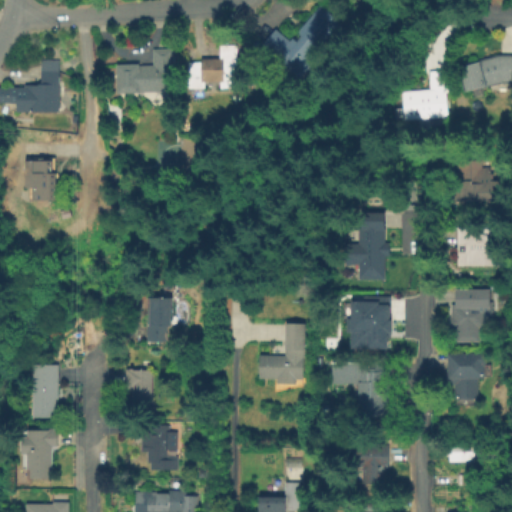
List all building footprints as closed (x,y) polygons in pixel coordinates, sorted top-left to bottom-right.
[(339,24),(307,61),(311,65),(299,80),(275,60),(274,62),(259,49),(275,30),(289,42),(318,7),(339,24)] [(237,46),(237,89),(221,89),(221,83),(205,83),(205,89),(189,89),(189,63),(201,63),(201,60),(220,60),(220,47),(237,46)] [(171,51),(172,94),(117,95),(116,66),(138,66),(138,67),(152,67),(152,51),(171,51)] [(511,58),(511,86),(501,86),(482,92),(481,90),(463,95),(456,72),(479,65),(479,63),(495,58),(511,58)] [(58,65),(58,114),(16,114),(16,105),(7,105),(7,89),(24,90),(24,87),(40,87),(40,65),(58,65)] [(443,120),(443,127),(428,129),(428,121),(403,123),(400,94),(428,92),(426,74),(443,72),(445,94),(443,94),(445,120),(443,120)] [(119,125),(108,126),(106,119),(107,110),(118,109),(119,125)] [(51,163),(51,175),(54,175),(55,203),(32,203),(32,190),(25,190),(24,163),(51,163)] [(480,163),(480,170),(488,170),(489,184),(497,183),(498,204),(450,206),(450,189),(455,189),(454,163),(480,163)] [(381,216),(382,277),(356,277),(356,266),(352,266),(352,252),(358,251),(357,216),(381,216)] [(497,230),(497,267),(457,267),(457,229),(497,230)] [(385,292),(385,315),(387,315),(386,328),(384,329),(383,344),(347,344),(346,328),(337,328),(337,300),(345,300),(345,297),(358,297),(358,292),(385,292)] [(478,293),(478,340),(454,340),(454,293),(478,293)] [(169,301),(169,330),(165,329),(165,344),(145,344),(145,300),(169,301)] [(287,355),(287,328),(306,328),(306,382),(261,382),(261,355),(287,355)] [(475,353),(476,378),(477,378),(477,400),(455,400),(455,380),(443,381),(443,366),(446,366),(446,354),(475,353)] [(337,361),(390,361),(390,414),(356,414),(356,385),(334,385),(334,361),(337,361)] [(54,404),(54,422),(31,422),(30,369),(56,368),(56,403),(54,404)] [(152,372),(152,404),(131,404),(131,391),(125,391),(125,372),(152,372)] [(168,426),(168,433),(176,433),(177,455),(171,455),(171,460),(178,459),(178,472),(164,474),(152,473),(150,459),(146,459),(146,454),(141,455),(138,429),(152,429),(168,426)] [(54,433),(55,445),(55,451),(49,451),(49,483),(25,484),(25,458),(16,457),(15,442),(22,442),(22,436),(37,436),(47,433),(54,433)] [(473,444),(473,454),(477,454),(477,459),(474,460),(474,463),(448,464),(448,459),(445,459),(445,453),(448,452),(449,444),(473,444)] [(383,469),(383,484),(361,484),(361,468),(348,468),(348,445),(387,445),(387,468),(383,469)] [(476,477),(476,487),(460,487),(460,477),(476,477)] [(297,486),(297,511),(257,511),(257,500),(284,500),(284,486),(297,486)] [(184,493),(184,499),(197,499),(196,511),(135,511),(135,494),(167,495),(167,493),(184,493)] [(66,500),(65,507),(67,507),(66,511),(23,511),(24,508),(50,509),(50,499),(66,500)]
